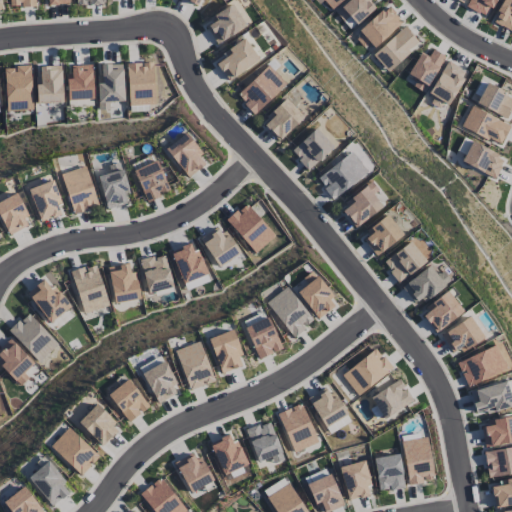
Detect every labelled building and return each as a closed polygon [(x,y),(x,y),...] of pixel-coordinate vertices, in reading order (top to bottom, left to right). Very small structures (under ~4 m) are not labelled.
[(340,0),(323,0),(331,9),(340,0)] [(368,0),(347,0),(335,12),(350,28),(374,6),(368,0)] [(468,0),(465,5),(485,16),(493,0),(468,0)] [(511,29),(511,0),(502,0),(492,21),(511,31),(511,29)] [(215,42),(245,27),(234,5),(204,21),(215,42)] [(367,50),(401,20),(387,5),(354,36),(367,50)] [(419,42),(405,25),(373,52),(387,69),(419,42)] [(228,80),(259,59),(244,37),(222,52),(225,56),(215,63),(228,80)] [(425,91),(443,54),(432,49),(428,57),(419,52),(404,80),(425,91)] [(434,95),(430,102),(443,110),(465,70),(447,60),(429,92),(434,95)] [(126,63),(127,104),(154,103),(152,61),(141,62),(126,63)] [(122,63),(100,64),(100,75),(96,75),(98,109),(109,108),(109,101),(124,101),(122,63)] [(91,64),(71,64),(71,72),(66,72),(67,98),(92,98),(91,64)] [(286,84),(267,64),(236,94),(254,113),(286,84)] [(31,109),(30,65),(4,66),(5,110),(31,109)] [(511,102),(511,95),(485,83),(476,103),(505,117),(511,102)] [(261,122),(278,140),(303,117),(286,98),(261,122)] [(509,125),(471,105),(461,125),(499,145),(509,125)] [(290,150),(308,169),(333,146),(315,127),(290,150)] [(164,148),(188,177),(204,163),(198,155),(202,152),(184,131),(164,148)] [(461,162),(495,177),(504,157),(470,141),(461,162)] [(332,198),(368,173),(352,151),(316,176),(332,198)] [(169,191),(156,160),(133,169),(145,200),(169,191)] [(127,203),(124,195),(129,194),(120,161),(108,164),(110,172),(97,175),(106,208),(127,203)] [(98,205),(85,165),(59,173),(73,214),(98,205)] [(28,187),(39,221),(60,214),(57,205),(61,204),(53,179),(28,187)] [(382,205),(372,193),(377,189),(371,181),(339,207),(354,227),(382,205)] [(0,218),(0,199),(15,192),(27,214),(23,217),(27,224),(9,234),(0,218)] [(225,220),(255,252),(274,234),(244,202),(225,220)] [(402,233),(387,215),(360,236),(376,255),(402,233)] [(238,252),(219,224),(199,237),(218,266),(238,252)] [(382,262),(398,282),(425,261),(409,240),(382,262)] [(198,248),(192,250),(189,243),(171,250),(184,289),(209,281),(198,248)] [(164,253),(138,260),(147,293),(173,286),(164,253)] [(71,270),(81,312),(107,306),(96,263),(71,270)] [(135,271),(130,271),(128,263),(108,265),(113,302),(139,298),(135,271)] [(417,306),(444,284),(428,265),(401,286),(417,306)] [(336,302),(315,276),(295,292),(317,318),(336,302)] [(27,292),(35,285),(34,284),(42,278),(49,287),(53,284),(69,306),(49,321),(27,292)] [(291,336),(312,322),(287,286),(266,300),(291,336)] [(419,312),(435,332),(462,310),(446,291),(419,312)] [(8,329),(18,320),(22,324),(23,322),(20,319),(28,312),(57,343),(39,361),(8,329)] [(454,355),(483,336),(469,315),(440,335),(454,355)] [(259,359),(282,347),(266,316),(243,327),(259,359)] [(207,338),(221,373),(241,365),(237,356),(242,354),(231,329),(207,338)] [(0,346),(9,338),(32,363),(23,372),(27,377),(19,385),(0,365),(0,346)] [(189,390),(214,380),(198,341),(173,350),(189,390)] [(392,368),(373,343),(357,355),(360,359),(341,374),(358,395),(392,368)] [(467,386),(506,368),(495,344),(456,362),(467,386)] [(178,393),(165,361),(142,371),(155,402),(178,393)] [(106,392),(126,422),(148,407),(129,378),(106,392)] [(382,417),(412,402),(401,379),(370,394),(382,417)] [(511,380),(469,389),(475,414),(511,406),(511,405),(510,395),(511,394),(511,380)] [(307,397),(327,434),(349,422),(329,385),(307,397)] [(301,403),(277,412),(293,452),(317,442),(301,403)] [(94,404),(77,422),(101,446),(119,427),(94,404)] [(511,442),(511,415),(487,419),(488,425),(481,426),(483,445),(511,442)] [(257,463),(271,458),(272,463),(283,459),(269,420),(245,429),(257,463)] [(98,456),(67,426),(49,446),(80,475),(98,456)] [(209,441),(220,473),(246,464),(237,439),(231,441),(228,435),(209,441)] [(400,440),(408,483),(433,479),(426,436),(400,440)] [(511,446),(483,451),(488,477),(511,472),(511,446)] [(195,459),(192,452),(173,462),(190,492),(213,480),(200,456),(195,459)] [(374,456),(377,490),(402,488),(399,454),(374,456)] [(338,466),(348,500),(368,494),(366,485),(370,484),(363,459),(338,466)] [(50,506),(68,492),(61,484),(65,482),(47,460),(27,476),(50,506)] [(325,511),(343,504),(326,467),(304,477),(319,511),(325,511)] [(139,493),(154,511),(183,511),(186,510),(159,476),(139,493)] [(306,511),(284,477),(262,490),(275,511),(306,511)] [(43,511),(23,486),(3,500),(12,511),(43,511)]
